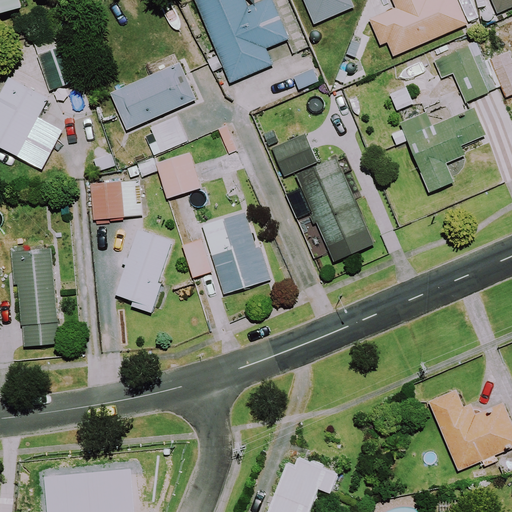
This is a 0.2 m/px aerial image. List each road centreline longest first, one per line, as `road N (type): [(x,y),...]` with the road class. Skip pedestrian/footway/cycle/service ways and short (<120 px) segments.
road 1 (residential): [(511,254),(201,383)]
road 2 (residential): [(201,383),(0,419)]
road 3 (residential): [(197,511),(215,461),(201,383)]
